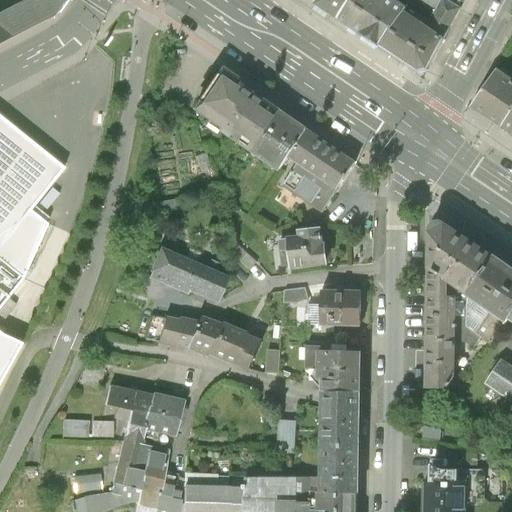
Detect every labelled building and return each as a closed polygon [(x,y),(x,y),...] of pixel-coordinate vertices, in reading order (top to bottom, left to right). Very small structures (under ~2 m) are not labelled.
[(53,0),(15,0),(0,8),(0,10),(22,27),(57,10),(60,5),(53,0)] [(320,0),(318,4),(340,20),(354,0),(320,0)] [(392,0),(354,0),(340,20),(379,46),(402,13),(405,8),(392,0)] [(443,0),(460,9),(465,0),(411,0),(409,4),(433,19),(443,0)] [(443,0),(433,19),(428,30),(443,40),(460,9),(443,0)] [(0,38),(22,27),(0,10),(0,38)] [(428,30),(402,13),(379,46),(419,71),(427,70),(443,40),(428,30)] [(469,101),(500,122),(511,104),(511,74),(496,63),(469,101)] [(282,110),(219,68),(190,111),(252,153),(282,110)] [(511,104),(500,122),(511,130),(511,104)] [(308,128),(282,110),(252,153),(279,171),(289,157),(308,128)] [(28,213),(63,172),(0,121),(0,288),(8,294),(25,277),(47,226),(28,213)] [(358,162),(308,128),(289,157),(299,164),(338,190),(358,162)] [(338,190),(299,164),(283,187),(323,213),(338,190)] [(244,187),(233,178),(224,189),(235,198),(244,187)] [(175,209),(173,198),(139,204),(140,215),(175,209)] [(424,221),(423,257),(445,273),(464,286),(491,247),(443,213),(438,211),(433,211),(430,213),(426,217),(424,221)] [(322,228),(297,230),(298,238),(279,240),(282,266),(290,266),(290,271),(328,267),(326,242),(323,243),(322,228)] [(222,248),(247,271),(256,261),(232,238),(222,248)] [(149,245),(135,240),(130,258),(144,263),(149,245)] [(188,288),(218,301),(229,277),(158,246),(145,276),(186,293),(188,288)] [(511,262),(491,247),(464,286),(492,305),(474,331),(489,340),(509,312),(511,308),(511,262)] [(445,273),(423,257),(424,297),(425,347),(426,389),(445,389),(454,380),(453,342),(466,342),(473,346),(480,336),(466,327),(464,289),(446,289),(445,273)] [(305,287),(283,291),(283,302),(297,303),(308,300),(305,287)] [(0,384),(22,344),(0,329),(0,303),(8,294),(0,288),(0,384)] [(308,304),(308,325),(360,327),(361,290),(318,289),(317,304),(308,304)] [(297,303),(283,302),(281,334),(291,335),(292,318),(296,318),(297,303)] [(155,342),(162,318),(150,314),(143,339),(155,342)] [(185,345),(205,352),(218,322),(196,314),(193,318),(178,314),(175,317),(163,314),(162,318),(155,342),(183,349),(185,345)] [(205,352),(247,370),(260,341),(244,334),(218,322),(205,352)] [(359,346),(305,345),(305,364),(313,364),(313,373),(318,373),(318,385),(358,386),(359,346)] [(279,349),(265,349),(264,371),(278,371),(279,349)] [(511,363),(502,358),(486,382),(511,398),(511,363)] [(104,365),(85,361),(80,382),(99,387),(104,365)] [(318,397),(317,404),(358,405),(358,398),(358,386),(318,385),(318,397)] [(149,395),(108,386),(104,405),(127,410),(120,437),(139,441),(140,435),(145,413),(149,395)] [(149,395),(145,413),(178,420),(182,402),(149,395)] [(358,405),(317,404),(317,443),(357,445),(358,405)] [(174,436),(178,420),(145,413),(140,435),(155,438),(156,432),(174,436)] [(278,417),(275,452),(293,453),(295,418),(278,417)] [(87,421),(62,420),(61,435),(86,436),(87,421)] [(112,422),(90,422),(90,436),(112,436),(112,422)] [(148,443),(139,441),(120,437),(109,483),(136,490),(148,443)] [(167,448),(148,443),(136,490),(133,503),(169,511),(179,511),(180,497),(170,495),(175,474),(162,471),(167,448)] [(357,445),(317,443),(316,489),(356,490),(357,445)] [(427,466),(427,481),(464,481),(464,466),(427,466)] [(182,473),(180,497),(179,511),(242,511),(243,475),(182,473)] [(98,475),(72,477),(73,490),(100,487),(98,475)] [(315,475),(243,475),(242,511),(315,511),(316,489),(315,475)] [(424,481),(423,511),(502,511),(502,502),(464,501),(464,481),(427,481),(424,481)] [(133,503),(136,490),(109,483),(107,491),(82,495),(84,511),(101,511),(116,506),(133,503)] [(355,511),(356,490),(316,489),(315,511),(355,511)]
